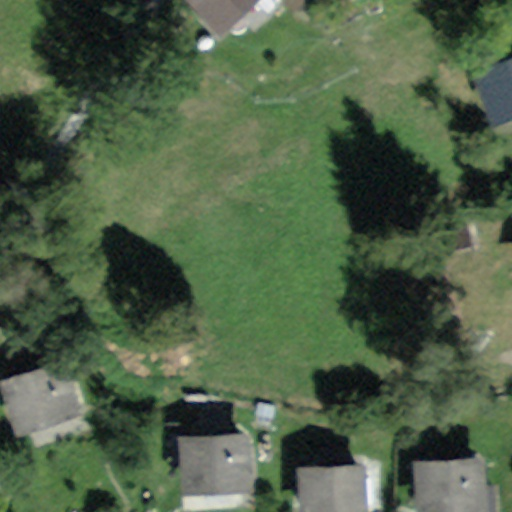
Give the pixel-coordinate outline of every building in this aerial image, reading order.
[(261,0),(187,0),(218,37),(261,0)] [(511,62),(480,73),(496,119),(511,113),(511,62)] [(64,362),(3,383),(19,429),(80,408),(64,362)] [(242,436),(186,439),(189,492),(245,490),(242,436)] [(493,511),(491,457),(412,460),(413,511),(493,511)] [(355,511),(354,468),(303,470),(304,511),(355,511)]
